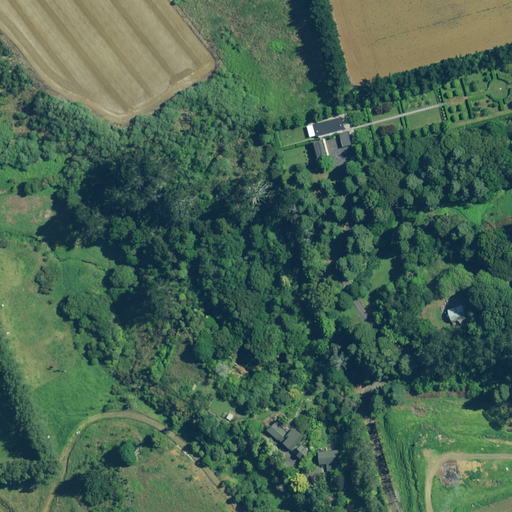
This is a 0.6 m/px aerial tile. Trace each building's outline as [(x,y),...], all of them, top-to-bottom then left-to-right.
[(317,138),(320,137),(320,138),(343,132),(343,130),(345,130),(342,118),(314,125),(317,138)] [(352,145),(349,132),(340,134),(343,147),(352,145)] [(328,155),(324,140),(315,142),(319,158),(328,155)] [(468,318),(464,305),(450,309),(453,322),(468,318)] [(474,320),(461,321),(461,329),(474,328),(474,320)] [(287,422),(281,417),(272,427),(271,426),(267,430),(278,441),(279,440),(291,450),(304,437),(294,428),(288,435),(286,433),(287,432),(282,428),(287,422)] [(309,451),(303,445),(295,453),(301,459),(309,451)] [(339,450),(318,452),(320,465),(340,463),(339,450)]
